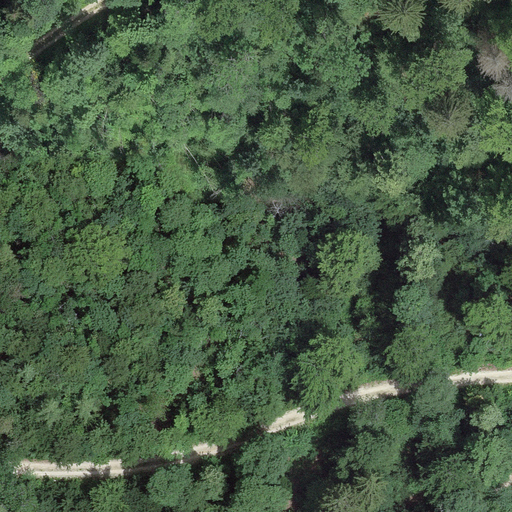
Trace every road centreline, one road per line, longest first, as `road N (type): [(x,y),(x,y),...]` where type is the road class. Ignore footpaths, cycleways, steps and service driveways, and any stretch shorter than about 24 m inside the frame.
road 1 (track): [(511,375),(400,388),(171,461),(92,472),(0,468)]
road 2 (track): [(0,71),(115,0)]
